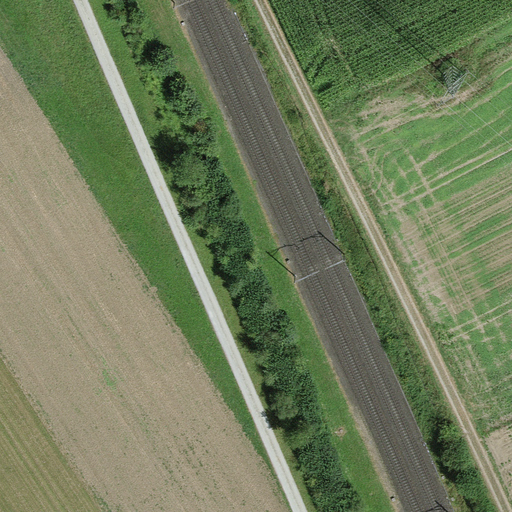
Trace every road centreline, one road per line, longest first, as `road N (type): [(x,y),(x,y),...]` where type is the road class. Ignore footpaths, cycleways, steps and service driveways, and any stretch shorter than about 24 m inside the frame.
road 1 (track): [(262,0),(498,511)]
road 2 (track): [(77,0),(298,511)]
